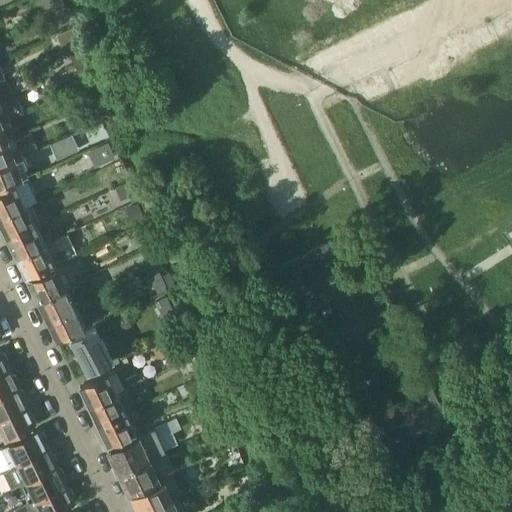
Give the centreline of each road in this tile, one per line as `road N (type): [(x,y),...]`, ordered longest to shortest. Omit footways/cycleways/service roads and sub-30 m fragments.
road 1 (residential): [(434,347),(311,86),(498,0)]
road 2 (residential): [(114,511),(0,272)]
